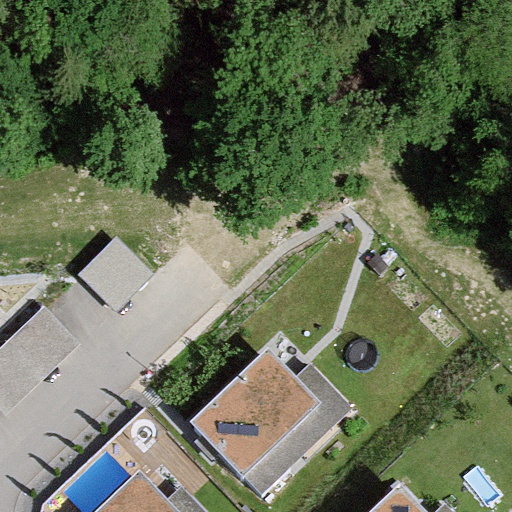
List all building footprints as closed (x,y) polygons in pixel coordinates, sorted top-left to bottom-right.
[(46,313),(9,348),(42,383),(80,348),(46,313)] [(9,348),(0,355),(0,412),(5,418),(42,383),(9,348)] [(268,360),(192,431),(244,485),(320,414),(268,360)] [(169,511),(141,482),(109,511),(169,511)] [(412,511),(397,496),(381,511),(412,511)]
